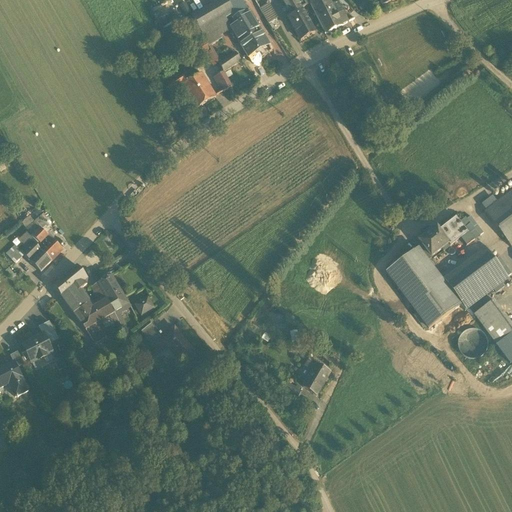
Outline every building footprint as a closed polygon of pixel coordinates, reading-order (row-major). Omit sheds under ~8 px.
[(239,0),(220,0),(210,7),(191,18),(205,44),(210,51),(223,43),(219,36),(231,29),(240,43),(259,32),(250,18),(239,0)] [(288,20),(300,42),(314,34),(301,9),(295,0),(288,0),(282,3),(291,18),(288,20)] [(306,6),(302,0),(295,0),(301,9),(306,6)] [(307,0),(315,14),(331,6),(327,0),(307,0)] [(260,11),(268,25),(276,20),(268,6),(260,11)] [(315,14),(325,34),(341,27),(336,16),(331,6),(315,14)] [(336,16),(341,27),(347,24),(342,13),(336,16)] [(240,43),(248,57),(266,45),(266,44),(259,32),(240,43)] [(270,52),(266,45),(248,57),(252,64),(270,52)] [(218,67),(223,74),(240,62),(235,54),(218,65),(218,67)] [(169,95),(180,88),(190,82),(184,73),(163,86),(169,95)] [(214,79),(223,94),(231,89),(222,74),(214,79)] [(200,75),(190,82),(180,88),(195,111),(215,98),(200,75)] [(511,249),(511,248),(511,191),(503,198),(495,205),(486,212),(484,213),(511,249)] [(481,206),(486,212),(495,205),(490,199),(481,206)] [(41,225),(44,228),(49,224),(42,217),(36,223),(40,227),(41,225)] [(470,225),(479,236),(483,233),(471,217),(467,220),(470,225)] [(445,226),(457,241),(460,239),(468,233),(465,229),(459,222),(456,218),(445,226)] [(465,229),(470,225),(467,220),(465,218),(459,222),(465,229)] [(27,231),(40,245),(48,237),(38,227),(37,228),(34,225),(27,231)] [(470,225),(465,229),(468,233),(474,241),(479,236),(470,225)] [(445,226),(438,231),(450,247),(457,241),(445,226)] [(443,252),(450,247),(438,231),(436,228),(419,242),(422,247),(431,258),(441,250),(443,252)] [(460,239),(466,246),(474,241),(468,233),(460,239)] [(16,249),(23,256),(35,244),(30,237),(16,249)] [(40,245),(43,248),(51,240),(48,237),(40,245)] [(62,252),(51,240),(43,248),(40,251),(51,262),(62,252)] [(40,251),(35,244),(23,256),(29,262),(40,251)] [(5,256),(14,265),(23,256),(16,249),(14,246),(5,256)] [(418,250),(427,261),(432,258),(431,258),(422,247),(418,250)] [(386,274),(428,330),(460,306),(427,261),(418,250),(386,274)] [(51,262),(40,251),(29,262),(31,263),(40,273),(51,262)] [(126,271),(138,264),(129,253),(115,262),(121,270),(124,268),(126,271)] [(501,284),(508,279),(507,278),(494,261),(488,253),(446,285),(466,311),(492,291),(501,284)] [(29,262),(23,256),(14,265),(21,273),(31,263),(29,262)] [(499,258),(494,261),(507,278),(511,274),(499,258)] [(54,288),(65,304),(80,292),(87,286),(84,283),(88,280),(77,267),(61,281),(61,282),(54,288)] [(96,285),(105,300),(121,327),(136,318),(112,276),(96,285)] [(504,288),(501,284),(492,291),(496,295),(504,288)] [(92,289),(101,304),(105,300),(96,285),(92,289)] [(94,343),(121,327),(105,300),(101,304),(92,310),(80,292),(65,304),(94,343)] [(342,315),(333,330),(350,339),(357,327),(354,325),(361,312),(337,298),(331,309),(342,315)] [(136,306),(141,315),(153,309),(147,299),(136,306)] [(160,312),(170,304),(166,300),(157,308),(160,312)] [(473,316),(496,346),(511,334),(511,327),(493,301),(473,316)] [(44,339),(46,344),(57,339),(49,323),(38,328),(42,336),(44,339)] [(139,334),(146,343),(160,332),(153,323),(139,334)] [(324,325),(319,333),(335,342),(340,334),(324,325)] [(169,348),(181,362),(193,353),(175,330),(162,340),(163,340),(153,348),(159,355),(169,348)] [(479,332),(473,331),(466,332),(461,336),(458,342),(458,349),(461,355),(466,359),(472,361),(479,359),(484,355),(487,349),(487,343),(484,337),(479,332)] [(511,335),(496,347),(510,365),(511,362),(511,335)] [(24,349),(30,362),(36,359),(38,362),(43,359),(46,358),(44,355),(51,352),(46,344),(44,339),(38,342),(36,339),(28,343),(30,346),(24,349)] [(52,355),(51,352),(44,355),(46,358),(43,359),(46,365),(54,361),(51,355),(52,355)] [(14,364),(17,369),(23,366),(17,353),(10,357),(13,364),(14,364)] [(66,369),(61,360),(54,364),(59,373),(66,369)] [(0,370),(0,390),(7,387),(14,383),(17,387),(23,384),(21,379),(22,379),(17,369),(14,364),(13,364),(0,370)] [(302,388),(316,396),(330,373),(316,365),(302,388)] [(14,383),(7,387),(14,401),(29,393),(22,379),(21,379),(23,384),(17,387),(14,383)] [(284,391),(298,399),(301,392),(288,385),(284,391)] [(0,440),(9,437),(4,427),(0,418),(0,440)] [(9,437),(0,440),(0,447),(12,443),(9,437)] [(12,443),(0,447),(0,455),(15,450),(12,443)]
